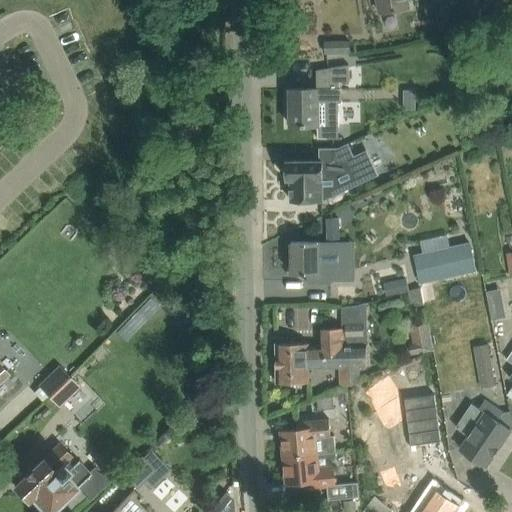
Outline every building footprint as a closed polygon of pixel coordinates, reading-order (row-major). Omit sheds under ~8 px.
[(379,0),(381,12),(409,7),(407,0),(379,0)] [(461,0),(463,5),(470,24),(490,15),(484,1),(480,3),(478,0),(461,0)] [(349,40),(346,40),(326,41),(326,53),(350,52),(349,40)] [(339,102),(341,102),(343,102),(342,84),(351,84),(350,63),(317,69),(317,87),(291,87),(291,125),(318,125),(318,138),(340,138),(339,102)] [(415,89),(404,90),(405,107),(415,107),(415,89)] [(333,161),(323,161),(323,160),(288,160),(288,179),(291,179),(291,200),(324,200),(373,177),(361,152),(355,155),(349,142),(339,147),(333,147),(333,161)] [(327,229),(340,229),(340,218),(327,218),(327,229)] [(331,272),(331,271),(341,270),(341,259),(352,258),(352,241),(319,241),(292,241),(292,273),(331,272)] [(471,242),(415,255),(421,281),(477,269),(471,242)] [(399,292),(396,280),(385,282),(387,295),(399,292)] [(437,301),(433,285),(412,290),(416,306),(437,301)] [(502,286),(488,288),(491,317),(506,315),(502,286)] [(342,324),(346,324),(346,323),(368,323),(368,302),(366,302),(353,306),(341,306),(342,324)] [(410,344),(412,352),(432,349),(427,320),(411,323),(415,343),(410,344)] [(342,324),(342,326),(319,327),(320,344),(310,344),(310,342),(276,342),(277,382),(310,381),(310,367),(340,366),(341,384),(351,385),(351,366),(367,366),(366,343),(366,335),(373,335),(376,333),(377,328),(376,325),(373,323),(368,323),(346,323),(346,324),(342,324)] [(495,384),(488,344),(474,346),(481,387),(495,384)] [(37,385),(38,386),(48,396),(70,376),(59,364),(37,385)] [(70,376),(48,396),(59,408),(81,387),(70,376)] [(348,389),(334,390),(335,396),(345,402),(349,402),(348,389)] [(460,447),(471,455),(488,466),(511,429),(511,428),(498,420),(504,411),(485,399),(480,406),(486,410),(465,440),(460,447)] [(285,455),(337,450),(335,435),(331,435),(330,418),(297,421),(298,427),(283,429),(285,455)] [(45,511),(46,511),(45,511),(50,511),(78,486),(89,498),(107,482),(95,468),(90,473),(78,460),(76,462),(60,444),(44,459),(43,458),(14,485),(27,498),(30,495),(37,502),(36,503),(36,507),(41,511),(45,511)] [(142,456),(124,473),(137,487),(143,481),(150,487),(169,469),(152,450),(143,458),(142,456)] [(335,466),(331,466),(337,456),(337,450),(285,455),(288,483),(303,481),(304,487),(329,485),(336,483),(335,466)] [(428,483),(434,487),(417,511),(456,511),(461,505),(436,488),(436,487),(436,486),(446,472),(438,467),(428,483)] [(145,511),(138,506),(142,502),(133,493),(118,509),(114,511),(145,511)] [(389,511),(392,509),(374,495),(366,504),(375,511),(389,511)] [(355,499),(345,500),(346,510),(356,509),(355,499)]
